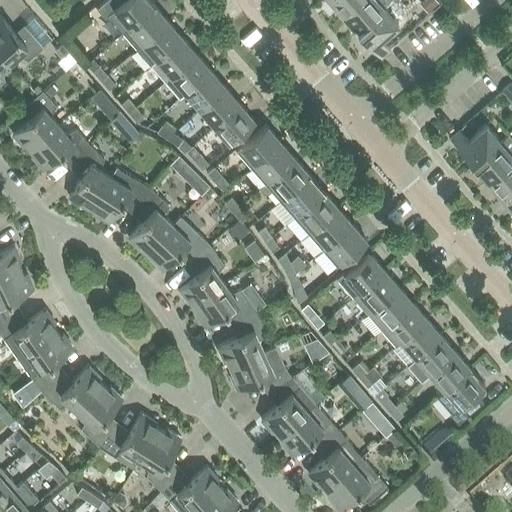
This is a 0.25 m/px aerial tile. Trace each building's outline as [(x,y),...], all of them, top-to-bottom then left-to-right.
[(105,0),(101,4),(97,8),(105,18),(107,16),(121,32),(154,4),(150,0),(105,0)] [(331,0),(343,13),(357,0),(331,0)] [(357,0),(343,13),(357,29),(384,6),(390,1),(389,0),(357,0)] [(121,32),(135,49),(168,20),(154,4),(121,32)] [(384,6),(357,29),(380,56),(390,48),(382,38),(399,23),(384,6)] [(0,50),(9,61),(18,54),(27,60),(43,46),(27,27),(18,35),(0,15),(0,50)] [(135,49),(149,65),(182,36),(168,20),(135,49)] [(149,65),(164,82),(197,53),(182,36),(149,65)] [(61,44),(54,49),(61,57),(68,51),(61,44)] [(9,61),(0,50),(0,83),(5,79),(0,69),(9,61)] [(178,98),(186,92),(211,70),(197,53),(164,82),(178,98)] [(93,57),(86,63),(92,69),(99,63),(93,57)] [(92,69),(101,79),(107,73),(99,63),(92,69)] [(186,92),(200,108),(225,86),(211,70),(186,92)] [(107,73),(101,79),(109,88),(115,82),(107,73)] [(511,83),(510,82),(501,90),(508,98),(511,94),(511,83)] [(50,85),(43,90),(49,97),(56,91),(50,85)] [(200,108),(214,124),(239,102),(225,86),(200,108)] [(26,143),(30,148),(58,123),(50,114),(56,105),(42,89),(23,106),(31,115),(11,132),(23,145),(26,143)] [(120,102),(129,112),(136,106),(127,96),(120,102)] [(239,102),(214,124),(229,141),(254,119),(239,102)] [(136,106),(129,112),(137,121),(144,115),(136,106)] [(116,125),(125,117),(120,111),(111,119),(116,125)] [(157,130),(167,137),(172,130),(162,122),(157,130)] [(450,136),(473,163),(500,140),(485,122),(468,138),(459,128),(450,136)] [(63,151),(73,162),(90,144),(76,127),(66,132),(58,123),(30,148),(34,152),(31,154),(43,168),(63,151)] [(236,150),(251,167),(281,140),(266,124),(236,150)] [(172,130),(167,137),(178,144),(183,137),(172,130)] [(488,179),(511,157),(511,139),(507,134),(500,140),(473,163),(488,179)] [(251,167),(265,183),(295,157),(281,140),(251,167)] [(192,143),(185,149),(194,158),(202,168),(209,162),(200,152),(192,143)] [(85,203),(90,206),(111,174),(102,169),(105,158),(90,144),(73,162),(82,174),(68,196),(83,205),(85,203)] [(179,151),(171,160),(178,168),(186,159),(179,151)] [(265,183),(259,189),(263,192),(268,193),(271,190),(279,200),(309,173),(295,157),(265,183)] [(511,157),(488,179),(502,196),(511,186),(511,157)] [(111,174),(90,206),(95,209),(94,212),(109,221),(123,199),(134,208),(150,187),(130,174),(116,166),(111,174)] [(207,172),(216,181),(222,175),(214,166),(207,172)] [(279,200),(294,216),(323,189),(309,173),(279,200)] [(511,186),(502,196),(511,207),(511,186)] [(142,245),(147,250),(173,222),(165,215),(170,206),(152,188),(150,187),(134,208),(145,217),(127,236),(140,248),(142,245)] [(294,216),(308,233),(337,206),(323,189),(294,216)] [(226,203),(234,212),(240,206),(232,197),(226,203)] [(240,206),(234,212),(238,218),(242,222),(249,216),(240,206)] [(308,233),(322,249),(352,222),(337,206),(308,233)] [(173,222),(147,250),(151,254),(149,256),(162,268),(180,250),(189,260),(209,242),(192,226),(180,215),(173,222)] [(238,218),(228,227),(238,238),(248,229),(242,222),(238,218)] [(352,222),(322,249),(337,266),(367,239),(352,222)] [(258,231),(266,242),(273,236),(266,226),(258,231)] [(273,236),(266,242),(273,252),(280,247),(273,236)] [(190,299),(193,304),(225,282),(219,273),(225,265),(210,244),(209,242),(189,260),(198,271),(177,286),(187,301),(190,299)] [(0,276),(20,267),(18,261),(21,260),(13,244),(0,249),(0,276)] [(337,281),(352,298),(384,269),(369,251),(337,281)] [(283,266),(289,277),(296,273),(291,262),(283,266)] [(0,320),(17,310),(10,298),(33,287),(26,271),(23,272),(20,267),(0,276),(0,320)] [(352,298),(366,314),(398,285),(384,269),(352,298)] [(296,273),(289,277),(294,287),(302,284),(296,273)] [(226,310),(233,322),(257,308),(242,289),(232,293),(225,282),(193,304),(197,309),(195,311),(205,325),(226,310)] [(366,314),(380,331),(413,301),(398,285),(366,314)] [(394,347),(402,340),(427,318),(413,301),(380,331),(394,347)] [(316,313),(308,303),(301,308),(309,318),(316,313)] [(0,320),(0,332),(17,357),(56,329),(53,324),(55,322),(45,307),(24,323),(17,310),(0,320)] [(227,360),(229,365),(265,351),(260,340),(268,333),(257,310),(257,308),(233,322),(240,334),(216,345),(224,361),(227,360)] [(402,340),(416,357),(441,334),(427,318),(402,340)] [(17,357),(41,389),(61,372),(51,361),(73,346),(62,332),(60,334),(56,329),(17,357)] [(323,335),(332,345),(338,339),(329,329),(323,335)] [(421,381),(430,373),(456,351),(441,334),(416,357),(407,365),(421,381)] [(338,339),(332,345),(339,354),(346,348),(338,339)] [(232,371),(229,372),(237,388),(261,378),(270,389),(292,375),(286,368),(276,346),(265,351),(229,365),(232,371)] [(430,373),(444,390),(470,367),(456,351),(430,373)] [(351,368),(360,378),(367,372),(358,362),(351,368)] [(68,402),(77,410),(103,383),(98,378),(101,376),(88,364),(70,383),(61,372),(41,389),(59,408),(68,402)] [(367,372),(360,378),(368,387),(374,381),(381,376),(373,367),(367,372)] [(470,367),(444,390),(435,398),(458,424),(483,402),(475,392),(485,384),(470,367)] [(349,374),(338,383),(344,391),(356,381),(349,374)] [(274,429),(278,434),(315,403),(293,377),(292,375),(270,389),(280,401),(260,418),(272,431),(274,429)] [(81,428),(99,445),(115,424),(104,416),(122,397),(110,385),(107,387),(103,383),(77,410),(86,418),(81,428)] [(380,400),(389,411),(395,405),(386,394),(380,400)] [(369,417),(379,408),(372,400),(363,409),(369,417)] [(311,437),(319,446),(338,429),(315,403),(278,434),(282,438),(280,440),(292,454),(311,437)] [(395,405),(389,411),(396,420),(403,413),(395,405)] [(6,409),(0,413),(0,415),(7,424),(14,418),(6,409)] [(129,452),(139,458),(159,427),(154,423),(156,421),(141,411),(127,433),(115,424),(99,445),(121,459),(129,452)] [(385,419),(379,423),(385,431),(391,427),(385,419)] [(146,475),(160,490),(177,470),(167,459),(181,437),(166,427),(164,430),(159,427),(139,458),(149,465),(146,475)] [(321,483),(325,487),(362,456),(338,429),(319,446),(327,454),(307,471),(319,485),(321,483)] [(393,430),(386,435),(395,445),(402,440),(393,430)] [(16,442),(25,450),(31,444),(22,435),(16,442)] [(430,440),(421,447),(430,457),(439,450),(430,440)] [(31,444),(25,450),(34,459),(40,452),(31,444)] [(362,456),(325,487),(329,492),(327,494),(338,507),(358,490),(366,500),(368,498),(371,502),(388,487),(385,483),(371,467),(362,456)] [(160,490),(179,511),(188,511),(220,485),(216,480),(218,478),(206,465),(187,482),(177,470),(160,490)] [(50,472),(58,482),(65,476),(57,467),(50,472)] [(0,471),(0,499),(17,485),(3,469),(0,471)] [(17,485),(0,499),(0,511),(20,511),(37,498),(22,481),(17,485)] [(76,492),(87,500),(92,492),(81,485),(76,492)] [(188,511),(224,511),(238,501),(226,487),(224,489),(220,485),(188,511)] [(92,492),(87,500),(97,507),(102,499),(92,492)] [(127,502),(125,495),(120,492),(114,501),(123,508),(127,502)] [(485,496),(475,504),(482,511),(485,511),(493,505),(485,496)] [(58,511),(49,501),(36,511),(58,511)]
